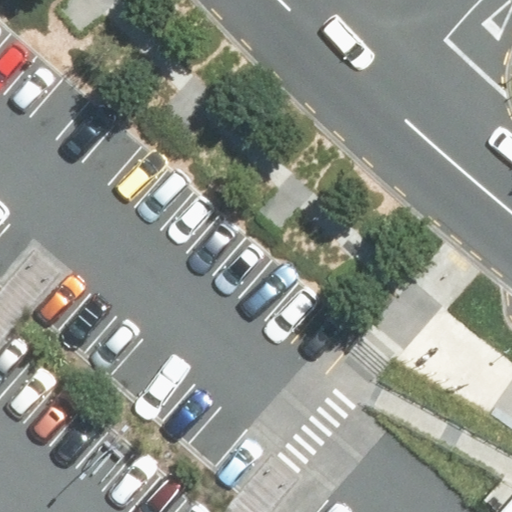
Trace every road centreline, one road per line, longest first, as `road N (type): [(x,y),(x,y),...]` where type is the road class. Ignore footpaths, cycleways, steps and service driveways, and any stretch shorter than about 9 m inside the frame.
road 1 (residential): [(511,215),(380,100)]
road 2 (residential): [(380,100),(488,0)]
road 3 (residential): [(380,100),(292,0)]
